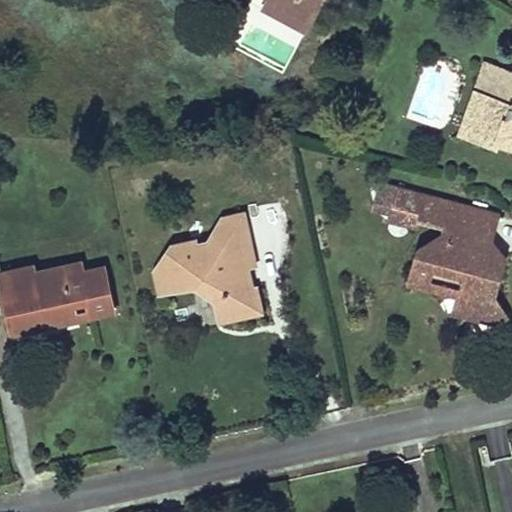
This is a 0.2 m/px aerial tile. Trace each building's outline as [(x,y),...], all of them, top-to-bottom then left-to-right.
[(292,40),(297,31),(256,9),(261,1),(258,0),(240,0),(235,10),(292,40)] [(258,0),(261,1),(256,9),(297,31),(312,0),(258,0)] [(502,83),(470,73),(463,93),(474,101),(458,114),(470,130),(464,150),(483,158),(486,152),(505,158),(511,140),(511,96),(511,100),(498,96),(502,83)] [(511,96),(511,86),(502,83),(498,96),(511,100),(511,96)] [(474,101),(463,93),(445,144),(464,150),(470,130),(458,114),(474,101)] [(397,227),(404,203),(376,194),(366,224),(395,233),(397,227)] [(425,236),(432,211),(404,203),(397,227),(425,236)] [(472,243),(478,225),(432,211),(425,236),(423,243),(399,257),(392,283),(448,299),(445,308),(467,336),(486,324),(474,306),(481,281),(466,259),(472,243)] [(240,271),(230,225),(207,230),(199,254),(190,256),(188,250),(162,255),(147,277),(153,306),(189,299),(194,292),(210,288),(213,307),(203,309),(208,333),(234,328),(229,299),(234,299),(229,273),(240,271)] [(466,259),(481,281),(486,262),(472,243),(466,259)] [(0,277),(0,342),(34,337),(28,314),(75,304),(80,329),(103,324),(93,275),(71,280),(69,271),(21,281),(19,274),(0,277)] [(251,325),(240,271),(229,273),(234,299),(229,299),(234,328),(251,325)] [(389,294),(445,308),(448,299),(392,283),(389,294)] [(194,292),(189,299),(203,309),(213,307),(210,288),(194,292)] [(28,314),(34,337),(80,329),(75,304),(28,314)]
